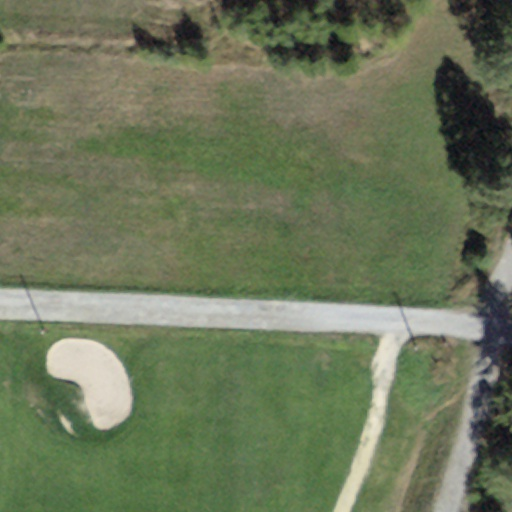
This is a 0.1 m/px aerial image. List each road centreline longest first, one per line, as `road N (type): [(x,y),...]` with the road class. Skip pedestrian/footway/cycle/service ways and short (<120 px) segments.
road 1 (track): [(485,324),(0,300)]
road 2 (track): [(444,511),(462,458),(485,324)]
